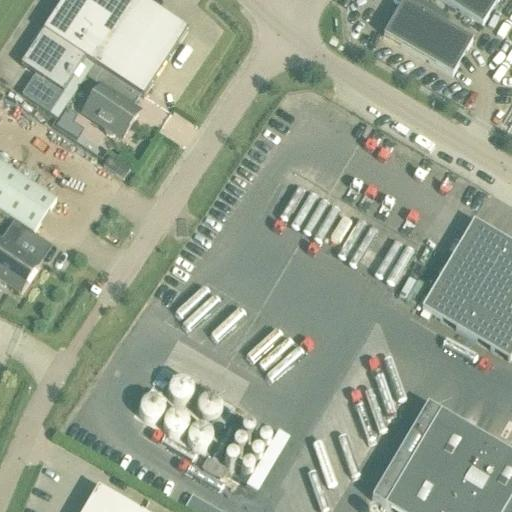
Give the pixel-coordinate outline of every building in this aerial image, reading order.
[(85,62),(101,73),(93,85),(100,90),(82,116),(105,131),(103,135),(105,138),(108,141),(112,141),(115,138),(121,142),(140,115),(133,110),(140,99),(143,101),(187,34),(135,0),(66,0),(43,35),(21,69),(62,97),(85,62)] [(437,0),(482,29),(500,0),(437,0)] [(452,79),(472,45),(403,5),(383,39),(452,79)] [(65,138),(72,127),(76,120),(66,114),(55,131),(65,138)] [(33,238),(56,204),(0,166),(0,215),(13,224),(1,244),(0,243),(0,287),(4,290),(6,287),(20,296),(39,268),(14,252),(27,233),(33,238)] [(418,193),(366,281),(421,314),(509,365),(511,360),(511,248),(473,226),(418,193)] [(511,511),(511,459),(440,417),(426,409),(370,504),(384,511),(511,511)] [(271,429),(248,482),(259,486),(282,433),(271,429)] [(207,464),(202,474),(221,485),(227,475),(207,464)] [(131,511),(97,492),(85,511),(131,511)]
